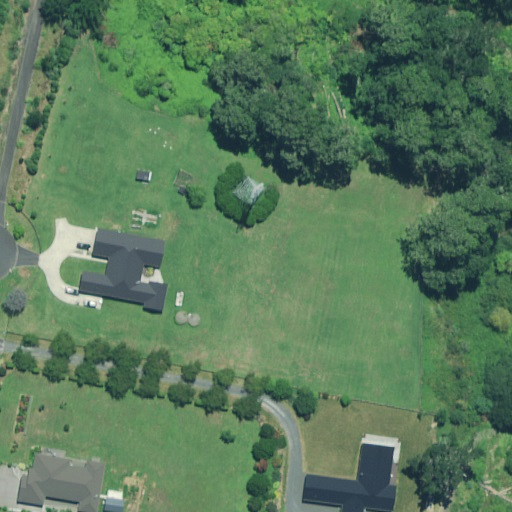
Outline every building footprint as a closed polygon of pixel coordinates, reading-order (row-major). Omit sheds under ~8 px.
[(245,176),(234,191),(258,210),(269,194),(245,176)] [(84,212),(73,212),(73,224),(83,224),(84,212)] [(167,242),(98,230),(94,256),(109,259),(106,277),(83,273),(80,292),(144,304),(143,308),(164,312),(169,285),(143,280),(145,266),(162,269),(167,242)] [(89,465),(36,455),(33,470),(28,469),(26,483),(21,482),(17,502),(44,507),(46,497),(80,503),(79,511),(97,511),(106,465),(89,462),(89,465)] [(392,463),(362,459),(359,482),(307,476),(304,502),(342,507),(341,511),(365,511),(366,510),(378,511),(393,511),(396,486),(389,486),(392,463)]
